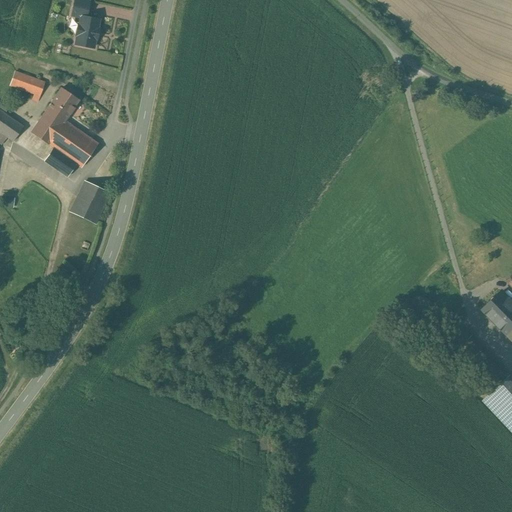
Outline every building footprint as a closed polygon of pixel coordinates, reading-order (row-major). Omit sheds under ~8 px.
[(81,17),(86,18),(89,2),(79,0),(74,0),(72,15),(81,17)] [(86,18),(81,17),(79,25),(78,25),(76,35),(77,35),(76,44),(93,47),(95,39),(96,39),(98,29),(97,29),(99,20),(86,18)] [(45,83),(14,72),(10,85),(40,96),(45,83)] [(79,100),(61,88),(39,122),(56,134),(64,121),(79,100)] [(0,111),(0,143),(2,145),(7,137),(13,142),(23,127),(0,111)] [(97,144),(64,121),(56,134),(39,122),(31,133),(53,148),(44,160),(68,176),(76,164),(81,167),(97,144)] [(110,194),(85,181),(70,212),(95,224),(110,194)] [(7,196),(5,206),(14,207),(16,197),(7,196)] [(483,310),(503,330),(511,321),(511,302),(502,292),(483,310)] [(511,321),(503,330),(511,339),(511,321)] [(469,338),(461,347),(499,386),(507,377),(469,338)] [(511,382),(508,378),(483,401),(511,432),(511,382)]
